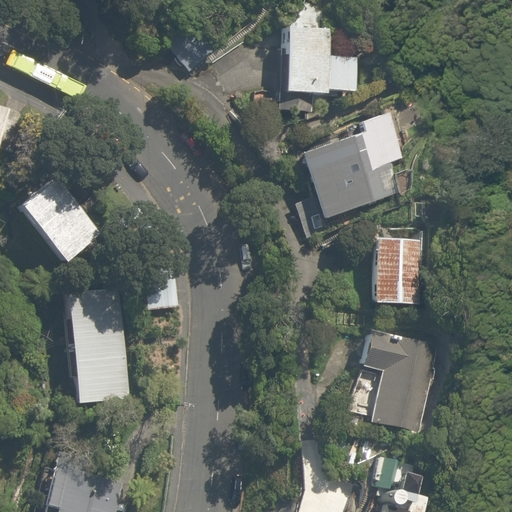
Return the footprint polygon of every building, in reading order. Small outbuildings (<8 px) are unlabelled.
[(320,27),(275,24),(270,91),(315,95),(316,89),(346,92),(349,60),(317,58),(320,27)] [(366,167),(351,129),(287,154),(313,221),(395,189),(384,160),(366,167)] [(40,167),(0,198),(0,206),(44,262),(88,227),(40,167)] [(413,236),(360,235),(357,302),(411,304),(413,236)] [(165,255),(123,261),(130,310),(172,304),(165,255)] [(116,293),(50,299),(60,403),(125,397),(116,293)] [(404,344),(354,335),(348,365),(372,370),(371,380),(354,377),(347,413),(364,416),(362,425),(411,434),(424,367),(401,362),(404,344)] [(105,511),(111,491),(32,470),(24,501),(45,507),(43,511),(105,511)]
